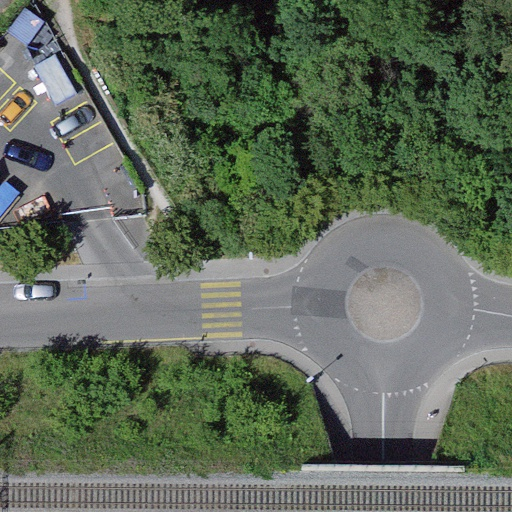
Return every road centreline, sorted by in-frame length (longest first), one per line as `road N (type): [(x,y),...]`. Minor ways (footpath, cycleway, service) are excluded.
road 1 (residential): [(386,303),(0,327)]
road 2 (residential): [(384,467),(386,303)]
road 3 (residential): [(386,303),(511,317)]
